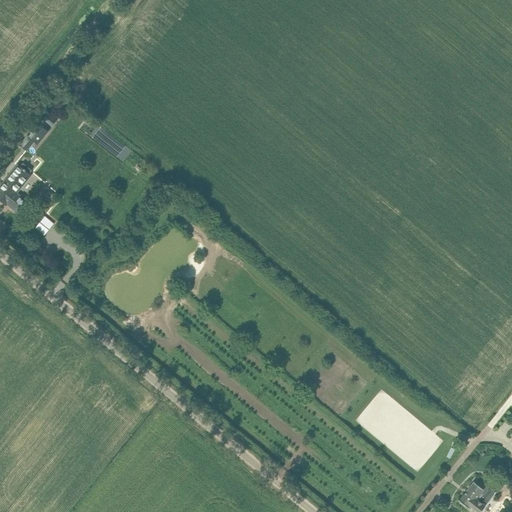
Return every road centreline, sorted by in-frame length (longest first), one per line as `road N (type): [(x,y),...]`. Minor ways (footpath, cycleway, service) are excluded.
road 1 (unclassified): [(312,511),(0,254)]
road 2 (track): [(0,139),(113,0)]
road 3 (unclassified): [(417,511),(511,398)]
